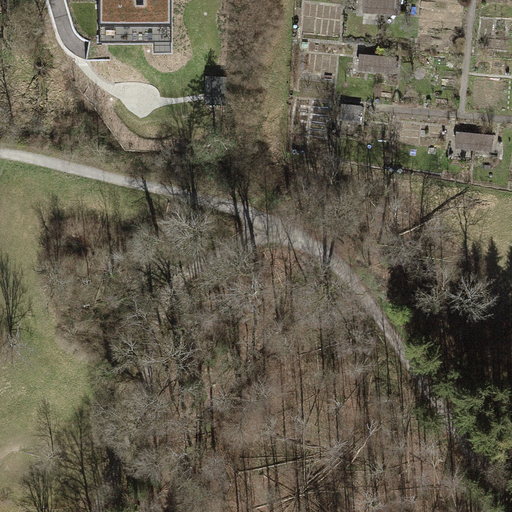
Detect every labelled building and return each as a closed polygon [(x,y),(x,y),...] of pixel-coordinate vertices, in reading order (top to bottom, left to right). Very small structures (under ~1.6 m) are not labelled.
[(101,0),(101,26),(174,27),(174,0),(101,0)] [(401,0),(363,0),(363,12),(400,15),(401,0)] [(397,57),(360,53),(359,70),(396,73),(397,57)] [(342,103),(340,119),(360,121),(362,105),(342,103)] [(494,134),(456,131),(455,148),(492,151),(494,134)]
